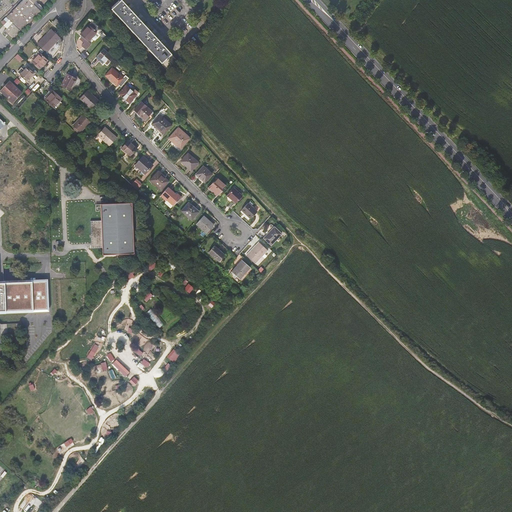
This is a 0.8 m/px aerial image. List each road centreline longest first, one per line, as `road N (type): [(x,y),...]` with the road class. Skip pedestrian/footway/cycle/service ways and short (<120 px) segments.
road 1 (track): [(56,511),(297,239)]
road 2 (track): [(297,239),(91,7),(77,6)]
road 3 (track): [(511,426),(428,369),(297,239)]
road 4 (secondary): [(511,215),(328,16)]
road 5 (residential): [(234,233),(134,132),(69,51)]
road 6 (residential): [(181,0),(199,22),(176,44),(140,0)]
